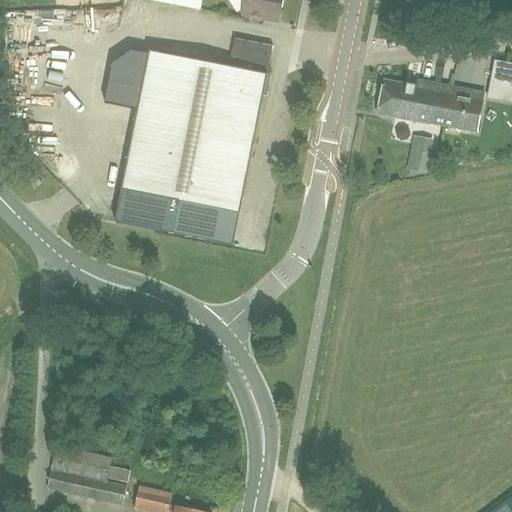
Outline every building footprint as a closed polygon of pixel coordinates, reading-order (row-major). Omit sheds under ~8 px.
[(203,0),(148,0),(201,11),(203,0)] [(259,24),(262,20),(278,23),(282,0),(238,0),(244,9),(243,16),(248,17),(250,22),(259,24)] [(149,52),(143,81),(121,191),(239,215),(263,97),(267,98),(270,81),(271,77),(267,76),(273,47),(235,40),(229,68),(149,52)] [(511,61),(495,59),(488,98),(511,101),(511,61)] [(429,124),(437,85),(415,81),(414,88),(398,85),(398,84),(389,82),(389,83),(388,83),(384,85),(384,86),(381,85),(378,99),(381,100),(377,116),(429,126),(429,124)] [(476,133),(484,94),(437,85),(429,124),(476,133)] [(436,141),(416,137),(410,172),(431,175),(436,141)] [(122,509),(130,473),(110,468),(112,461),(57,447),(46,490),(122,509)] [(189,511),(170,508),(172,497),(140,490),(135,511),(138,511),(189,511)] [(511,511),(511,497),(492,511),(511,511)]
